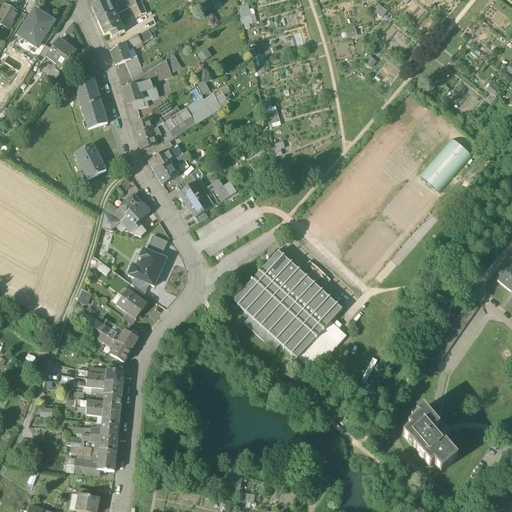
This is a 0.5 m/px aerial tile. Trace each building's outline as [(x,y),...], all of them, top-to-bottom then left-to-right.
[(91,9),(97,23),(116,15),(109,0),(98,0),(95,2),(97,6),(91,9)] [(129,0),(128,1),(131,8),(141,4),(139,0),(129,0)] [(145,12),(141,4),(131,8),(135,17),(145,12)] [(236,8),(242,28),(251,25),(246,5),(236,8)] [(0,25),(8,30),(18,14),(5,6),(0,14),(0,25)] [(35,12),(18,37),(37,49),(54,24),(35,12)] [(124,33),(116,15),(97,23),(104,37),(110,35),(112,39),(124,33)] [(154,27),(148,31),(150,36),(157,32),(154,27)] [(150,36),(148,31),(138,37),(141,43),(141,44),(141,45),(152,39),(150,36)] [(125,46),(127,52),(132,49),(135,48),(141,44),(141,43),(138,37),(125,46)] [(53,70),(60,75),(76,55),(58,41),(50,52),(45,58),(46,58),(56,66),(53,70)] [(110,54),(115,67),(125,64),(130,62),(130,61),(127,52),(125,46),(110,54)] [(39,59),(43,62),(46,58),(45,58),(50,52),(46,48),(39,59)] [(130,61),(137,59),(133,50),(132,49),(127,52),(130,61)] [(207,50),(197,56),(202,64),(212,58),(207,50)] [(164,64),(169,75),(180,69),(173,57),(164,64)] [(125,64),(129,75),(141,70),(141,69),(137,59),(130,61),(130,62),(125,64)] [(162,60),(141,69),(141,70),(144,76),(163,64),(162,60)] [(122,90),(122,91),(138,87),(150,83),(150,84),(154,83),(170,78),(169,75),(164,64),(163,64),(144,76),(132,83),(122,89),(122,90)] [(144,76),(141,70),(129,75),(132,83),(144,76)] [(74,86),(81,109),(100,103),(93,80),(74,86)] [(210,93),(204,82),(196,86),(202,97),(210,93)] [(138,87),(140,93),(152,89),(150,84),(150,83),(138,87)] [(146,103),(147,103),(159,100),(154,83),(150,84),(152,89),(154,89),(156,96),(155,98),(146,100),(146,103)] [(135,104),(143,101),(140,93),(138,87),(122,91),(127,106),(135,104)] [(226,88),(221,92),(224,97),(230,93),(226,88)] [(154,89),(152,89),(140,93),(143,101),(146,100),(155,98),(156,96),(154,89)] [(181,114),(167,123),(171,129),(160,136),(156,130),(153,133),(157,148),(140,152),(144,159),(154,153),(169,143),(212,116),(218,112),(229,105),(224,97),(221,92),(213,96),(212,95),(203,102),(201,99),(181,114)] [(107,125),(100,103),(81,109),(88,132),(107,125)] [(135,106),(137,111),(148,108),(147,103),(146,103),(135,106)] [(162,118),(172,112),(167,103),(157,110),(162,118)] [(159,121),(150,123),(153,133),(156,130),(154,126),(161,122),(163,126),(167,123),(181,114),(177,108),(172,112),(162,118),(159,121)] [(9,112),(5,109),(0,115),(0,121),(1,122),(9,112)] [(218,112),(212,116),(215,120),(221,116),(218,112)] [(154,126),(156,130),(163,126),(161,122),(154,126)] [(136,138),(153,133),(150,123),(133,128),(136,138)] [(163,126),(156,130),(160,136),(171,129),(167,123),(163,126)] [(157,148),(153,133),(136,138),(140,152),(157,148)] [(451,141),(419,178),(439,195),(471,158),(451,141)] [(154,153),(158,158),(170,151),(173,150),(169,143),(154,153)] [(75,156),(88,182),(106,173),(93,147),(75,156)] [(170,151),(176,161),(183,156),(177,147),(173,150),(170,151)] [(148,164),(155,175),(170,166),(176,161),(170,151),(158,158),(148,164)] [(170,166),(173,170),(177,167),(178,168),(185,163),(193,158),(189,152),(183,156),(176,161),(170,166)] [(185,163),(178,168),(182,174),(189,169),(185,163)] [(173,170),(170,166),(155,175),(162,188),(178,178),(173,170)] [(198,170),(190,176),(196,184),(201,193),(205,190),(201,183),(203,177),(198,170)] [(175,189),(179,195),(196,184),(190,176),(175,189)] [(211,194),(219,205),(229,199),(222,188),(218,182),(205,190),(201,193),(205,198),(211,194)] [(222,188),(229,199),(236,194),(229,183),(222,188)] [(179,195),(195,220),(205,215),(219,205),(211,194),(205,198),(201,193),(196,184),(179,195)] [(107,203),(111,206),(115,199),(111,195),(107,203)] [(120,209),(126,216),(133,209),(135,212),(142,206),(133,196),(119,208),(120,209)] [(116,214),(106,205),(102,229),(111,232),(115,228),(121,224),(123,222),(116,214)] [(149,214),(142,206),(135,212),(133,209),(126,216),(125,216),(127,219),(123,222),(121,224),(126,229),(131,235),(132,234),(134,237),(140,227),(138,224),(149,214)] [(116,214),(123,222),(127,219),(125,216),(126,216),(120,209),(116,214)] [(195,220),(198,226),(208,220),(205,215),(195,220)] [(121,224),(115,228),(121,234),(126,229),(121,224)] [(134,237),(141,239),(147,234),(141,227),(140,227),(134,237)] [(152,237),(146,252),(161,259),(167,244),(152,237)] [(132,267),(128,277),(134,280),(148,286),(154,289),(166,261),(161,259),(146,252),(143,251),(139,259),(142,261),(138,269),(132,267)] [(280,346),(297,361),(298,360),(329,325),(341,312),(313,287),(306,280),(278,254),(233,303),(250,319),(243,325),(274,353),(280,346)] [(95,272),(103,278),(108,272),(99,265),(95,272)] [(511,268),(508,273),(506,272),(498,282),(511,293),(511,268)] [(316,269),(306,280),(313,287),(323,275),(316,269)] [(131,287),(144,296),(148,286),(134,280),(131,287)] [(92,297),(81,291),(76,303),(87,308),(92,297)] [(127,315),(136,321),(146,307),(142,303),(127,293),(125,292),(121,298),(123,299),(117,307),(127,315)] [(123,299),(121,298),(118,295),(112,304),(117,307),(123,299)] [(474,314),(477,310),(468,303),(465,308),(474,314)] [(471,319),(474,314),(465,308),(462,312),(471,319)] [(468,324),(471,319),(462,312),(458,317),(468,324)] [(76,319),(92,328),(95,323),(95,321),(80,313),(76,319)] [(122,321),(131,328),(136,321),(127,315),(122,321)] [(464,328),(468,324),(458,317),(455,322),(464,328)] [(461,333),(464,328),(455,322),(452,326),(461,333)] [(98,332),(101,335),(105,329),(95,323),(92,328),(98,332)] [(298,360),(313,373),(339,344),(333,339),(338,333),(329,325),(298,360)] [(114,326),(110,332),(121,338),(124,332),(114,326)] [(458,338),(461,333),(452,326),(448,331),(458,338)] [(101,335),(117,344),(121,338),(110,332),(105,329),(101,335)] [(455,342),(458,338),(448,331),(445,336),(455,342)] [(124,332),(121,338),(117,344),(131,352),(138,341),(124,332)] [(344,338),(338,333),(333,339),(339,344),(344,338)] [(98,341),(113,350),(117,344),(101,335),(98,341)] [(451,347),(455,342),(445,336),(442,341),(451,347)] [(448,352),(451,347),(442,341),(439,345),(448,352)] [(131,352),(117,344),(113,350),(110,356),(124,364),(131,352)] [(445,356),(448,352),(439,345),(435,350),(445,356)] [(442,361),(445,356),(435,350),(432,355),(442,361)] [(438,366),(442,361),(432,355),(429,359),(438,366)] [(377,361),(373,359),(360,384),(365,386),(377,361)] [(324,370),(329,374),(338,364),(333,360),(324,370)] [(89,374),(88,383),(122,386),(123,374),(106,372),(89,370),(89,374)] [(76,380),(88,383),(89,374),(77,372),(76,380)] [(83,389),(87,390),(88,383),(76,380),(75,380),(74,388),(83,389)] [(87,390),(92,390),(104,391),(103,397),(104,397),(121,398),(122,386),(88,383),(87,390)] [(76,394),(76,403),(83,404),(84,395),(83,395),(76,394)] [(86,404),(86,410),(119,414),(121,401),(104,399),(103,405),(87,403),(86,404)] [(53,412),(40,410),(39,420),(52,421),(53,412)] [(102,419),(101,426),(118,427),(119,414),(86,410),(86,413),(85,417),(102,419)] [(433,468),(439,477),(446,472),(444,470),(449,466),(451,468),(456,464),(444,448),(443,448),(440,450),(431,437),(433,436),(439,431),(424,410),(415,417),(418,421),(414,424),(408,428),(411,431),(403,437),(408,445),(411,443),(414,448),(412,449),(419,458),(421,456),(425,462),(423,464),(429,471),(433,468)] [(83,430),(82,437),(117,440),(118,427),(101,426),(101,432),(83,430)] [(443,448),(433,436),(431,437),(440,450),(443,448)] [(100,445),(99,452),(116,454),(117,440),(82,437),(82,442),(89,444),(100,445)] [(75,448),(89,450),(89,444),(82,442),(68,441),(67,447),(75,448)] [(89,450),(91,451),(99,452),(100,445),(89,444),(89,450)] [(74,455),(90,458),(91,451),(89,450),(75,448),(74,455)] [(114,474),(116,454),(99,452),(98,459),(97,471),(97,472),(100,472),(114,474)] [(74,462),(75,462),(94,464),(94,458),(90,458),(74,455),(73,455),(73,460),(74,462)] [(74,469),(97,471),(98,459),(94,458),(94,464),(75,462),(74,469)] [(74,462),(73,460),(67,460),(65,475),(73,476),(73,474),(74,469),(75,462),(74,462)] [(73,474),(99,478),(100,472),(97,472),(97,471),(74,469),(73,474)] [(256,495),(243,493),(245,476),(230,474),(227,493),(242,495),(240,504),(255,506),(256,495)] [(36,478),(31,476),(27,485),(33,487),(36,478)] [(76,496),(89,498),(90,492),(77,489),(76,496)] [(75,511),(78,497),(75,497),(72,496),(69,511),(70,511),(75,511)] [(75,511),(97,511),(100,500),(89,498),(76,496),(75,497),(78,497),(75,511)]
